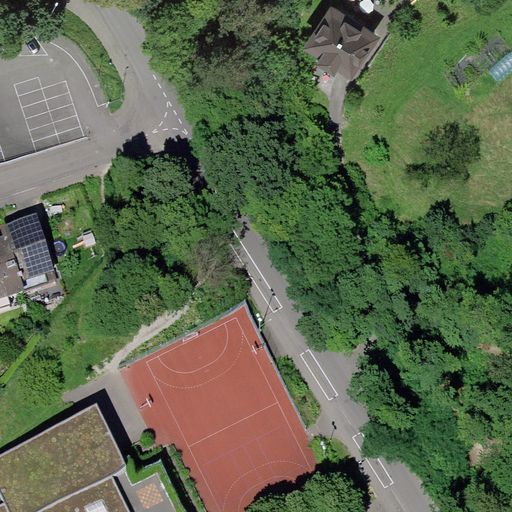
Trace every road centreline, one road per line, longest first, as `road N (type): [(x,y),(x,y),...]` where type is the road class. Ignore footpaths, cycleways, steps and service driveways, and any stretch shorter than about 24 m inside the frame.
road 1 (residential): [(177,117),(331,399),(408,511)]
road 2 (residential): [(177,117),(131,143),(0,187)]
road 3 (residential): [(108,0),(177,117)]
